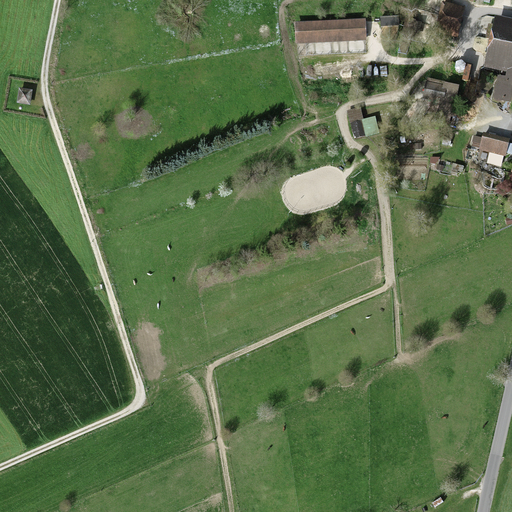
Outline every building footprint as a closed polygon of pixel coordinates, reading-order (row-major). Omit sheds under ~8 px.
[(465,9),(442,3),(435,31),(458,36),(465,9)] [(399,28),(398,18),(382,18),(382,28),(399,28)] [(511,23),(490,19),(479,73),(511,79),(511,23)] [(365,22),(296,25),(296,44),(366,41),(365,22)] [(473,68),(457,65),(454,79),(470,82),(473,68)] [(459,89),(428,82),(424,100),(429,101),(426,113),(453,119),(459,89)] [(32,92),(20,90),(18,102),(29,104),(32,92)] [(375,108),(349,113),(354,138),(380,133),(375,108)] [(508,144),(483,137),(479,150),(505,157),(508,144)]
